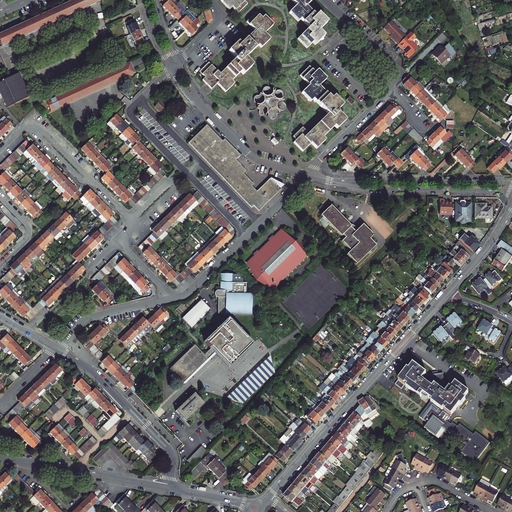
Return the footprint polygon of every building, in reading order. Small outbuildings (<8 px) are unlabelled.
[(0,43),(1,47),(100,1),(99,0),(74,0),(0,34),(0,43)] [(174,0),(163,0),(163,1),(165,3),(163,6),(168,11),(177,3),(174,0)] [(220,0),(221,0),(229,9),(232,6),(238,12),(247,3),(244,0),(292,0),(297,5),(289,12),(298,21),(301,18),(309,27),(298,38),(307,47),(313,42),(315,45),(324,36),(319,30),(327,22),(319,13),(316,15),(306,5),(311,0),(220,0)] [(178,2),(177,3),(168,11),(174,17),(175,16),(178,19),(186,10),(178,2)] [(187,9),(186,10),(178,19),(181,21),(179,22),(185,29),(192,22),(196,18),(187,9)] [(236,58),(220,73),(209,62),(199,71),(205,77),(203,79),(212,89),(217,83),(226,92),(235,83),(232,80),(241,71),(243,74),(252,65),(245,58),(259,44),(261,47),(270,39),(265,33),(273,25),(265,16),(262,18),(256,12),(247,21),(255,30),(240,44),(238,41),(229,50),(236,58)] [(201,22),(197,18),(196,18),(192,22),(196,26),(201,22)] [(127,27),(132,39),(134,42),(135,42),(136,46),(144,42),(142,38),(143,38),(136,23),(135,23),(133,19),(125,23),(127,27)] [(405,36),(406,35),(402,31),(402,30),(399,26),(398,26),(391,20),(383,27),(392,36),(391,37),(398,44),(405,36)] [(477,24),(479,31),(484,29),(482,25),(494,22),(493,20),(477,24)] [(196,26),(192,22),(185,29),(192,35),(199,28),(196,26)] [(405,36),(411,42),(415,38),(410,32),(406,35),(405,36)] [(436,38),(441,44),(447,38),(442,33),(436,38)] [(411,42),(405,36),(398,44),(407,53),(405,55),(409,59),(419,50),(411,42)] [(449,55),(439,46),(430,55),(440,64),(449,55)] [(51,112),(135,73),(131,63),(124,66),(47,101),(51,112)] [(335,124),(338,128),(341,125),(340,125),(346,119),(337,110),(343,104),(334,96),(331,98),(318,85),(326,78),(317,69),(314,72),(309,66),(300,75),(303,78),(304,78),(310,84),(302,92),(310,101),(313,98),(323,109),(324,108),(325,108),(326,107),(330,111),(328,113),(328,114),(316,125),(317,126),(313,130),(313,129),(308,133),(302,127),(293,136),(297,139),(294,142),(299,147),(300,147),(303,151),(311,142),(312,143),(315,139),(321,144),(326,139),(323,137),(335,124)] [(29,98),(18,74),(6,80),(0,82),(0,93),(7,108),(29,98)] [(403,84),(410,90),(417,83),(408,74),(402,80),(405,82),(403,84)] [(310,84),(304,78),(303,78),(309,84),(302,92),(310,84)] [(425,86),(419,80),(417,83),(423,89),(425,86)] [(410,90),(416,96),(423,89),(417,83),(410,90)] [(278,110),(281,112),(281,110),(283,110),(284,109),(286,107),(286,106),(286,104),(285,103),(284,102),(283,101),(284,100),(281,100),(281,99),(283,98),(282,97),(283,95),(283,94),(283,92),(282,91),(281,90),(279,89),(278,90),(276,90),(275,89),(274,90),(274,91),(273,91),(273,90),(273,89),(271,89),(270,87),(268,87),(267,86),(266,86),(265,87),(264,88),(263,89),(262,91),(261,92),(263,93),(262,94),(260,93),(259,95),(258,95),(256,95),(256,96),(255,97),(254,99),(254,101),(255,102),(257,103),(257,105),(259,105),(259,106),(258,107),(259,110),(259,111),(259,112),(260,113),(260,114),(261,114),(262,115),(263,115),(264,114),(265,116),(266,115),(267,114),(268,116),(269,116),(270,117),(271,118),(273,118),(274,118),(275,118),(276,117),(277,116),(278,115),(278,113),(279,113),(278,111),(278,110)] [(431,93),(425,86),(423,89),(416,96),(422,102),(431,93)] [(428,109),(437,99),(431,93),(422,102),(428,109)] [(428,109),(434,115),(444,105),(437,99),(428,109)] [(168,108),(162,102),(155,108),(162,114),(168,108)] [(384,110),(393,119),(394,120),(402,112),(394,103),(391,106),(390,105),(384,110)] [(440,121),(450,112),(444,105),(434,115),(440,121)] [(393,119),(384,110),(379,116),(387,125),(393,119)] [(114,117),(106,124),(113,131),(115,128),(122,121),(116,115),(114,117)] [(379,116),(373,121),(379,128),(381,131),(387,125),(379,116)] [(0,133),(2,136),(13,126),(4,117),(0,120),(0,133)] [(128,128),(122,121),(115,128),(121,134),(128,128)] [(379,128),(373,121),(367,127),(373,134),(379,128)] [(223,141),(207,125),(188,143),(247,202),(249,200),(255,194),(245,183),(247,181),(236,170),(239,168),(230,160),(234,156),(235,155),(223,141)] [(434,132),(441,139),(447,134),(440,126),(434,132)] [(376,136),(373,134),(367,127),(359,135),(364,141),(367,144),(376,136)] [(134,134),(128,128),(121,134),(127,140),(134,134)] [(376,136),(381,131),(379,128),(373,134),(376,136)] [(444,142),(453,134),(450,131),(447,134),(441,139),(444,142)] [(432,147),(441,139),(434,132),(428,138),(429,139),(427,142),(432,147)] [(497,135),(495,138),(500,141),(511,149),(511,134),(511,133),(505,141),(497,135)] [(119,137),(125,143),(127,140),(121,134),(119,137)] [(134,134),(127,140),(125,143),(131,150),(132,149),(138,142),(141,140),(134,134)] [(361,144),(364,141),(359,135),(356,138),(361,144)] [(315,139),(312,143),(317,148),(321,144),(315,139)] [(436,151),(444,142),(441,139),(432,147),(436,151)] [(86,156),(96,147),(90,140),(80,150),(86,156)] [(247,170),(236,159),(241,155),(224,140),(223,141),(235,155),(234,156),(230,160),(239,168),(236,170),(247,181),(245,183),(255,194),(258,191),(253,186),(254,184),(244,173),(247,170)] [(145,149),(138,142),(132,149),(138,155),(145,149)] [(38,151),(32,145),(31,146),(28,149),(26,151),(25,152),(31,158),(38,151)] [(416,163),(425,154),(416,145),(404,156),(407,159),(410,157),(416,163)] [(460,162),(468,154),(459,145),(453,151),(455,154),(454,155),(460,162)] [(346,159),(353,153),(354,152),(349,146),(347,147),(346,146),(343,149),(344,150),(341,153),(346,159)] [(99,151),(96,147),(86,156),(92,162),(99,156),(97,153),(99,151)] [(382,160),(390,153),(383,147),(376,153),(382,160)] [(511,153),(511,152),(508,148),(499,156),(506,163),(511,157),(510,155),(511,153)] [(151,155),(145,149),(138,155),(144,162),(151,155)] [(34,166),(43,157),(38,151),(31,158),(29,160),(28,161),(33,166),(34,166)] [(392,151),(390,153),(382,160),(389,167),(393,162),(395,165),(401,159),(392,151)] [(358,159),(353,153),(346,159),(352,165),(355,162),(357,164),(362,159),(360,157),(358,159)] [(429,162),(432,160),(425,154),(416,163),(422,169),(424,168),(426,170),(432,165),(429,162)] [(460,162),(466,168),(468,166),(471,169),(476,164),(468,154),(460,162)] [(157,161),(151,155),(144,162),(150,168),(157,161)] [(105,162),(99,156),(92,162),(98,169),(105,162)] [(506,163),(499,156),(487,168),(492,173),(497,168),(499,170),(506,163)] [(40,172),(49,162),(43,157),(34,166),(40,172)] [(98,169),(105,175),(108,172),(114,166),(108,159),(105,162),(98,169)] [(404,162),(401,159),(395,165),(398,168),(404,162)] [(148,170),(154,177),(156,175),(158,173),(161,170),(163,168),(157,161),(150,168),(148,170)] [(48,175),(55,168),(49,162),(40,172),(42,174),(45,172),(48,175)] [(46,177),(51,183),(60,174),(55,168),(48,175),(46,177)] [(10,180),(12,178),(5,171),(3,173),(10,180)] [(114,179),(108,172),(105,175),(100,179),(107,186),(114,179)] [(0,183),(3,187),(10,180),(3,173),(0,176),(0,183)] [(57,188),(66,179),(60,174),(51,183),(57,188)] [(258,191),(255,194),(249,200),(255,205),(259,210),(285,186),(285,185),(271,178),(258,191)] [(62,194),(71,185),(66,179),(57,188),(62,194)] [(114,179),(107,186),(113,192),(120,185),(114,179)] [(16,186),(10,180),(3,187),(9,193),(16,186)] [(68,200),(71,197),(75,201),(81,195),(71,185),(62,194),(68,200)] [(126,191),(120,185),(113,192),(119,198),(126,191)] [(16,186),(9,193),(15,199),(22,192),(16,186)] [(132,198),(133,197),(134,196),(128,189),(126,191),(132,198)] [(15,199),(21,205),(28,199),(30,197),(24,190),(22,192),(15,199)] [(86,205),(89,203),(95,196),(89,190),(80,199),(83,202),(82,203),(85,206),(86,205)] [(130,199),(132,198),(126,191),(119,198),(125,204),(128,202),(130,199)] [(183,200),(190,207),(196,201),(194,199),(191,196),(189,194),(183,200)] [(95,196),(89,203),(95,209),(101,203),(95,196)] [(34,205),(28,199),(21,205),(27,212),(34,205)] [(192,210),(190,207),(183,200),(177,207),(184,213),(186,216),(192,210)] [(255,205),(249,200),(247,202),(252,208),(255,205)] [(438,200),(438,215),(451,215),(451,203),(448,203),(446,203),(446,201),(446,200),(438,200)] [(196,201),(190,207),(192,210),(198,204),(197,202),(196,201)] [(36,203),(34,205),(27,212),(33,218),(35,216),(37,219),(42,214),(39,212),(42,209),(36,203)] [(89,203),(86,205),(92,211),(95,209),(89,203)] [(101,203),(95,209),(101,215),(108,209),(101,203)] [(472,224),(472,204),(455,204),(455,224),(459,224),(469,224),(472,224)] [(487,205),(474,205),(474,220),(493,220),(493,208),(487,208),(487,205)] [(346,255),(356,265),(375,246),(369,240),(372,236),(362,225),(354,233),(350,229),(352,227),(330,206),(320,216),(341,237),(342,236),(345,238),(341,242),(350,251),(346,255)] [(171,213),(177,220),(184,213),(177,207),(171,213)] [(101,215),(107,222),(109,219),(112,217),(113,215),(108,209),(101,215)] [(66,213),(59,219),(66,226),(69,228),(75,222),(66,213)] [(171,213),(164,219),(171,226),(174,228),(180,222),(177,220),(171,213)] [(186,216),(184,213),(177,220),(180,222),(186,216)] [(101,215),(98,217),(104,224),(107,222),(101,215)] [(66,226),(59,219),(53,225),(60,232),(66,226)] [(171,226),(164,219),(158,225),(165,232),(171,226)] [(60,232),(53,225),(47,231),(54,238),(60,232)] [(159,238),(165,232),(158,225),(152,231),(154,233),(159,238)] [(224,230),(223,229),(221,227),(215,233),(216,234),(218,236),(224,230)] [(7,229),(7,228),(1,235),(9,243),(15,237),(12,234),(10,231),(7,229)] [(226,232),(224,230),(218,236),(225,243),(231,237),(230,237),(235,232),(233,230),(228,234),(226,232)] [(54,238),(47,231),(40,238),(47,245),(54,238)] [(307,258),(297,241),(281,231),(273,239),(271,238),(268,241),(269,242),(258,253),(257,252),(253,256),(254,257),(247,265),(256,282),(273,291),(307,258)] [(60,232),(54,238),(56,240),(62,234),(60,232)] [(103,239),(102,237),(96,232),(90,238),(97,245),(103,239)] [(165,232),(159,238),(161,240),(167,234),(165,232)] [(216,234),(210,240),(219,249),(225,243),(218,236),(216,234)] [(458,239),(472,251),(478,243),(475,240),(475,239),(474,238),(473,239),(470,236),(468,238),(462,234),(458,239)] [(0,246),(3,249),(9,243),(1,235),(0,235),(0,246)] [(84,244),(90,238),(88,235),(81,241),(84,244)] [(41,251),(47,245),(40,238),(34,244),(41,251)] [(90,238),(84,244),(91,251),(97,245),(90,238)] [(219,249),(210,240),(203,246),(213,255),(219,249)] [(456,245),(468,257),(471,253),(458,241),(455,245),(456,245)] [(499,250),(500,251),(510,258),(511,255),(511,250),(498,241),(496,244),(501,247),(499,250)] [(38,259),(44,253),(41,251),(34,244),(28,250),(38,259)] [(91,251),(84,244),(78,250),(85,257),(91,251)] [(464,262),(468,257),(456,245),(452,250),(464,262)] [(203,246),(197,252),(207,261),(213,255),(203,246)] [(143,254),(149,260),(156,253),(150,247),(148,248),(146,250),(143,253),(143,254)] [(31,266),(38,259),(28,250),(22,256),(31,266)] [(76,261),(78,263),(85,257),(78,250),(71,256),(76,261)] [(449,253),(446,251),(444,253),(460,267),(464,262),(452,250),(449,253)] [(500,251),(490,264),(501,271),(510,258),(500,251)] [(207,261),(197,252),(191,258),(201,267),(207,261)] [(122,273),(129,266),(123,259),(124,258),(119,253),(116,256),(121,261),(119,264),(116,266),(114,268),(120,275),(122,273)] [(149,260),(154,265),(161,259),(156,253),(149,260)] [(22,256),(16,262),(25,272),(31,266),(22,256)] [(169,262),(163,256),(161,259),(154,265),(160,271),(167,264),(169,262)] [(456,267),(457,266),(445,256),(441,260),(444,263),(440,267),(449,275),(451,276),(452,275),(452,273),(452,272),(452,270),(455,266),(456,267)] [(191,258),(185,264),(187,267),(192,272),(194,274),(201,267),(191,258)] [(85,270),(78,263),(76,261),(70,267),(72,269),(79,277),(85,270)] [(16,262),(9,268),(11,270),(17,275),(19,278),(25,272),(16,262)] [(444,280),(448,276),(434,263),(431,267),(433,268),(432,269),(433,270),(444,280)] [(165,277),(172,270),(167,264),(160,271),(165,277)] [(135,272),(129,266),(122,273),(128,279),(135,272)] [(66,275),(73,283),(79,277),(72,269),(66,275)] [(178,276),(172,270),(165,277),(171,283),(172,282),(175,279),(177,277),(178,276)] [(439,286),(444,280),(433,270),(428,275),(434,280),(432,281),(431,280),(430,281),(426,277),(424,280),(434,289),(438,285),(439,286)] [(488,272),(482,277),(483,278),(480,281),(487,289),(490,287),(489,286),(495,281),(496,282),(499,279),(492,270),(489,273),(488,272)] [(14,278),(9,272),(6,275),(11,280),(14,278)] [(135,285),(141,278),(135,272),(128,279),(126,281),(132,287),(135,285)] [(122,273),(120,275),(126,281),(128,279),(122,273)] [(216,298),(217,298),(218,298),(218,314),(252,315),(253,295),(246,294),(247,284),(233,284),(233,275),(221,274),(220,291),(218,291),(216,292),(215,293),(215,294),(215,296),(215,297),(216,298)] [(73,283),(66,275),(63,279),(60,276),(57,279),(67,289),(73,283)] [(3,277),(1,280),(6,285),(7,284),(9,283),(3,277)] [(420,280),(425,284),(423,287),(431,294),(435,290),(434,289),(424,280),(423,279),(422,277),(420,280)] [(146,286),(148,284),(141,278),(135,285),(141,291),(144,294),(149,289),(146,286)] [(57,279),(51,285),(60,295),(67,289),(57,279)] [(477,283),(475,281),(469,286),(477,294),(482,289),(484,292),(487,289),(480,281),(477,283)] [(100,282),(99,283),(96,286),(91,291),(97,297),(106,288),(100,282)] [(14,291),(7,284),(6,285),(4,288),(1,290),(0,288),(0,294),(5,300),(14,291)] [(60,295),(51,285),(45,291),(54,301),(60,295)] [(141,291),(135,285),(132,287),(138,294),(141,291)] [(413,289),(410,292),(423,303),(427,298),(427,297),(429,295),(421,287),(418,290),(420,292),(419,294),(417,292),(413,289)] [(113,295),(106,288),(97,297),(104,303),(105,302),(108,304),(113,299),(111,297),(113,295)] [(405,291),(410,295),(407,298),(419,308),(423,303),(410,292),(407,289),(405,291)] [(11,306),(20,297),(14,291),(5,300),(11,306)] [(45,291),(38,297),(41,300),(46,305),(48,307),(54,301),(45,291)] [(26,303),(20,297),(11,306),(16,312),(23,306),(26,303)] [(400,308),(399,307),(398,308),(409,318),(414,313),(403,302),(398,298),(396,300),(402,306),(400,308)] [(407,298),(403,302),(414,313),(419,308),(407,298)] [(182,319),(188,325),(191,329),(211,310),(201,301),(188,314),(182,319)] [(31,310),(32,309),(26,303),(23,306),(29,312),(31,310)] [(394,305),(389,310),(405,324),(409,318),(398,308),(394,305)] [(28,313),(29,312),(23,306),(16,312),(22,318),(26,315),(28,313)] [(160,323),(162,325),(165,323),(163,320),(169,314),(163,309),(161,311),(159,310),(154,315),(153,316),(160,323)] [(389,309),(385,314),(401,328),(405,324),(389,310),(389,309)] [(381,317),(383,319),(381,321),(395,334),(401,328),(385,314),(384,313),(381,317)] [(452,331),(460,323),(453,315),(444,322),(446,325),(444,327),(451,336),(454,333),(452,331)] [(153,329),(160,323),(153,316),(147,322),(151,327),(153,329)] [(147,322),(142,318),(136,324),(145,333),(151,327),(147,322)] [(252,345),(228,319),(205,342),(210,348),(217,355),(229,367),(252,345)] [(481,338),(487,328),(488,325),(478,320),(473,329),(479,333),(477,336),(481,338)] [(391,339),(395,334),(381,321),(376,326),(379,328),(391,339)] [(153,329),(156,332),(162,325),(160,323),(153,329)] [(139,339),(145,333),(136,324),(130,329),(137,336),(139,339)] [(101,327),(100,326),(93,333),(100,340),(109,330),(104,325),(101,327)] [(451,336),(444,327),(441,330),(440,328),(431,336),(438,345),(447,337),(451,342),(454,339),(451,336)] [(387,344),(391,339),(379,328),(374,333),(387,344)] [(490,330),(487,328),(481,338),(491,344),(497,333),(490,329),(490,330)] [(139,339),(137,336),(130,329),(125,335),(131,342),(134,344),(139,339)] [(323,341),(327,336),(321,330),(317,335),(320,338),(323,341)] [(383,349),(387,344),(374,333),(374,332),(370,337),(383,349)] [(87,338),(88,340),(91,343),(94,345),(100,340),(93,333),(87,338)] [(0,347),(2,349),(12,339),(7,335),(3,339),(0,335),(0,347)] [(131,342),(125,335),(119,340),(125,347),(131,342)] [(383,349),(370,337),(367,339),(365,337),(363,339),(367,343),(379,353),(383,349)] [(9,354),(11,352),(18,345),(12,339),(2,349),(6,353),(7,352),(9,354)] [(83,345),(86,348),(91,343),(88,340),(83,345)] [(471,364),(477,355),(470,351),(472,347),(464,342),(462,345),(467,349),(461,358),(471,364)] [(363,348),(374,358),(379,353),(367,343),(363,348)] [(11,352),(17,358),(24,352),(18,345),(11,352)] [(195,346),(187,353),(198,366),(206,358),(203,355),(195,346)] [(360,351),(354,346),(353,348),(370,363),(374,358),(363,348),(360,351)] [(210,348),(203,355),(206,358),(198,366),(182,382),(173,373),(169,376),(181,389),(217,355),(210,348)] [(365,369),(370,363),(353,348),(351,350),(354,352),(356,354),(354,356),(353,355),(352,354),(349,351),(347,354),(352,358),(365,369)] [(24,352),(17,358),(15,361),(22,368),(32,360),(24,352)] [(173,373),(182,382),(198,366),(187,353),(170,370),(173,373)] [(101,363),(107,369),(114,362),(108,356),(106,358),(101,363)] [(348,363),(349,364),(360,374),(365,369),(352,358),(350,360),(348,363)] [(123,366),(117,359),(114,362),(107,369),(113,376),(123,366)] [(451,424),(445,420),(458,402),(460,403),(464,397),(463,396),(467,390),(454,380),(450,386),(448,385),(445,388),(444,388),(442,373),(438,374),(437,372),(432,372),(433,374),(430,375),(429,376),(411,362),(407,367),(405,366),(396,378),(398,379),(395,384),(401,389),(404,385),(416,394),(416,393),(419,395),(420,394),(424,397),(426,397),(427,396),(430,398),(429,400),(431,401),(419,417),(427,423),(424,428),(435,436),(442,428),(443,427),(466,444),(460,452),(475,463),(490,443),(475,432),(473,434),(459,424),(458,427),(452,422),(451,424)] [(349,364),(345,369),(356,379),(360,374),(349,364)] [(64,374),(55,365),(49,371),(59,380),(64,374)] [(352,383),(356,379),(345,369),(341,365),(339,368),(342,370),(340,372),(352,383)] [(510,377),(510,376),(511,374),(511,372),(505,365),(502,368),(500,365),(492,372),(501,384),(510,377)] [(119,382),(127,375),(129,372),(130,372),(123,366),(113,376),(119,382)] [(49,371),(43,377),(50,384),(52,386),(52,387),(59,380),(49,371)] [(138,381),(129,372),(127,375),(136,384),(138,381)] [(336,374),(334,376),(348,388),(352,383),(340,372),(337,375),(336,374)] [(331,373),(327,378),(344,393),(348,388),(334,376),(331,373)] [(136,384),(127,375),(119,382),(126,388),(127,387),(130,389),(136,384)] [(50,384),(43,377),(37,383),(44,390),(50,384)] [(339,398),(344,393),(327,378),(323,383),(339,398)] [(73,384),(80,392),(86,386),(81,380),(80,381),(78,379),(73,384)] [(46,392),(44,390),(37,383),(31,389),(40,398),(46,392)] [(335,403),(339,398),(323,383),(318,388),(326,395),(335,403)] [(50,384),(44,390),(46,392),(52,386),(50,384)] [(84,400),(85,399),(92,392),(86,386),(80,392),(78,394),(84,400)] [(33,404),(40,398),(31,389),(25,395),(31,402),(33,404)] [(92,404),(101,395),(95,389),(92,392),(85,399),(90,405),(92,404)] [(205,405),(195,394),(177,412),(186,422),(205,405)] [(25,409),(31,402),(25,395),(18,402),(20,403),(25,409)] [(100,407),(106,401),(101,395),(92,404),(98,409),(100,407)] [(329,409),(335,403),(326,395),(320,401),(329,409)] [(263,396),(259,401),(263,405),(268,400),(263,396)] [(352,414),(359,420),(363,414),(365,416),(373,411),(365,398),(356,403),(359,407),(352,414)] [(321,419),(325,414),(314,404),(308,399),(306,402),(311,406),(309,408),(311,411),(313,412),(321,419)] [(314,404),(325,414),(329,409),(320,401),(318,400),(314,404)] [(112,407),(106,401),(100,407),(106,413),(112,407)] [(263,405),(259,401),(254,407),(258,411),(263,405)] [(25,409),(27,411),(33,404),(31,402),(25,409)] [(116,414),(118,412),(112,407),(106,413),(103,416),(108,422),(111,419),(113,417),(116,414)] [(321,419),(313,412),(307,418),(315,425),(321,419)] [(70,414),(64,420),(67,423),(73,417),(70,414)] [(359,420),(352,414),(344,424),(358,435),(364,428),(361,422),(359,420)] [(91,416),(87,420),(90,423),(95,418),(92,415),(91,416)] [(18,416),(15,418),(22,425),(24,422),(18,416)] [(245,416),(239,423),(242,425),(248,419),(245,416)] [(75,420),(73,417),(67,423),(70,425),(75,420)] [(15,418),(13,421),(10,424),(9,425),(15,431),(22,425),(15,418)] [(90,423),(92,426),(98,421),(95,418),(90,423)] [(309,429),(304,425),(301,422),(299,424),(297,422),(293,419),(290,421),(291,422),(306,436),(311,430),(309,429)] [(363,423),(362,421),(361,422),(364,428),(366,430),(370,425),(369,425),(367,421),(363,423)] [(286,427),(289,429),(302,441),(306,436),(291,422),(286,427)] [(51,433),(56,428),(52,424),(47,429),(51,433)] [(358,435),(344,424),(340,429),(353,440),(358,435)] [(27,430),(22,425),(15,431),(21,437),(27,430)] [(50,434),(55,440),(65,431),(59,425),(56,428),(51,433),(50,434)] [(128,425),(125,428),(122,431),(116,437),(121,441),(124,438),(132,430),(128,425)] [(27,444),(34,437),(36,435),(30,428),(27,430),(21,437),(27,444)] [(302,441),(289,429),(283,436),(296,448),(302,441)] [(349,445),(353,440),(340,429),(336,434),(349,445)] [(132,430),(124,438),(128,443),(137,434),(132,430)] [(55,440),(61,446),(68,439),(71,436),(65,431),(55,440)] [(141,438),(137,434),(128,443),(133,447),(141,438)] [(349,445),(336,434),(331,439),(344,451),(349,445)] [(40,443),(42,441),(36,435),(34,437),(40,443)] [(73,445),(76,442),(71,436),(68,439),(73,445)] [(279,440),(285,446),(292,452),(296,448),(283,436),(279,440)] [(33,450),(40,443),(34,437),(27,444),(33,450)] [(139,450),(146,443),(141,438),(133,447),(137,451),(139,450)] [(67,451),(73,445),(68,439),(61,446),(67,451)] [(344,451),(331,439),(326,445),(340,456),(344,451)] [(147,441),(146,443),(139,450),(143,455),(152,446),(147,441)] [(110,443),(104,449),(108,453),(110,455),(116,449),(110,443)] [(74,455),(77,452),(79,450),(73,445),(67,451),(73,457),(74,455)] [(340,456),(326,445),(322,450),(335,461),(340,456)] [(156,450),(152,446),(143,455),(150,462),(156,455),(154,453),(156,450)] [(275,455),(283,462),(292,452),(285,446),(275,455)] [(208,454),(201,447),(186,462),(193,468),(208,454)] [(108,453),(104,449),(102,451),(108,458),(110,455),(108,453)] [(116,449),(110,455),(113,458),(119,452),(116,449)] [(381,455),(378,452),(374,449),(370,454),(377,460),(381,455)] [(330,466),(335,461),(322,450),(317,455),(330,466)] [(105,460),(108,458),(102,451),(101,451),(99,454),(105,460)] [(82,458),(77,452),(74,455),(80,460),(82,458)] [(121,455),(119,452),(113,458),(116,460),(121,455)] [(269,452),(261,461),(264,464),(273,455),(269,452)] [(102,463),(105,460),(99,454),(96,456),(96,457),(102,463)] [(373,466),(377,460),(370,454),(366,460),(373,466)] [(116,460),(118,463),(124,458),(123,456),(121,455),(116,460)] [(208,468),(213,473),(220,466),(221,464),(217,459),(215,461),(210,455),(202,463),(207,469),(208,468)] [(271,471),(277,465),(275,463),(278,460),(273,455),(264,464),(271,471)] [(326,471),(330,466),(317,455),(313,460),(326,471)] [(413,469),(417,471),(423,459),(415,455),(410,465),(413,466),(412,469),(413,469)] [(392,470),(403,476),(404,473),(405,472),(404,471),(407,465),(406,461),(404,462),(402,456),(397,458),(398,461),(398,462),(397,461),(392,470)] [(99,466),(102,463),(96,457),(94,459),(93,460),(99,466)] [(118,463),(121,466),(127,460),(124,458),(118,463)] [(424,472),(426,473),(428,471),(431,463),(423,459),(417,471),(420,473),(421,470),(424,472)] [(124,467),(129,463),(127,460),(121,466),(124,468),(124,467)] [(322,476),(326,471),(313,460),(309,465),(322,476)] [(368,471),(373,466),(366,460),(361,465),(368,471)] [(271,471),(264,464),(261,461),(257,465),(261,468),(258,471),(265,477),(271,471)] [(124,467),(127,470),(129,469),(133,465),(130,462),(129,463),(124,467)] [(131,471),(137,465),(135,463),(133,465),(129,469),(131,471)] [(435,473),(437,473),(436,475),(442,478),(447,468),(441,465),(441,466),(436,464),(432,471),(435,473)] [(317,482),(322,476),(309,465),(304,471),(317,482)] [(364,476),(368,471),(361,465),(357,471),(364,476)] [(228,475),(220,466),(213,473),(217,477),(216,478),(220,482),(225,477),(228,475)] [(461,476),(447,468),(442,478),(450,482),(456,485),(461,476)] [(385,477),(386,477),(396,483),(399,479),(399,477),(401,479),(403,476),(392,470),(390,469),(385,477)] [(265,477),(258,471),(253,477),(260,483),(265,477)] [(304,471),(299,476),(311,486),(312,487),(317,482),(304,471)] [(359,482),(364,476),(357,471),(353,476),(359,482)] [(0,479),(6,486),(12,480),(10,479),(5,473),(0,477),(0,479)] [(13,481),(19,476),(16,473),(10,479),(12,480),(13,481)] [(13,481),(15,484),(21,478),(19,476),(13,481)] [(299,476),(295,481),(307,491),(311,486),(299,476)] [(355,487),(359,482),(353,476),(349,482),(355,487)] [(245,485),(251,490),(253,487),(255,489),(260,483),(253,477),(245,485)] [(394,487),(396,483),(386,477),(383,484),(384,484),(382,488),(390,491),(390,490),(393,486),(394,487)] [(15,484),(18,487),(24,481),(21,478),(15,484)] [(478,497),(482,499),(488,487),(490,484),(490,483),(480,478),(473,491),(476,493),(477,494),(479,495),(478,497)] [(8,488),(6,486),(0,479),(0,491),(2,493),(8,488)] [(18,487),(20,489),(26,484),(24,481),(18,487)] [(307,491),(295,481),(291,487),(302,497),(307,491)] [(351,493),(355,487),(349,482),(344,487),(351,493)] [(20,489),(23,492),(29,486),(26,484),(20,489)] [(23,492),(25,494),(31,489),(29,486),(23,492)] [(291,487),(286,492),(301,505),(306,500),(302,497),(291,487)] [(351,493),(344,487),(340,492),(347,498),(351,493)] [(490,501),(492,502),(497,492),(488,487),(482,499),(486,501),(487,499),(490,501)] [(25,494),(28,497),(34,491),(31,489),(25,494)] [(386,501),(383,499),(384,497),(385,495),(377,489),(371,497),(379,503),(382,505),(386,501)] [(428,497),(427,498),(430,505),(443,500),(440,493),(437,495),(436,492),(435,492),(434,489),(427,491),(428,494),(427,494),(427,496),(428,497)] [(39,504),(46,496),(40,490),(36,494),(30,500),(29,500),(35,507),(39,504)] [(30,500),(36,494),(34,491),(28,497),(30,500)] [(291,503),(297,509),(301,505),(286,492),(282,497),(290,505),(291,503)] [(347,498),(340,492),(336,498),(343,503),(347,498)] [(98,500),(98,499),(95,497),(93,494),(92,493),(85,500),(92,506),(98,500)] [(131,504),(127,500),(128,499),(123,494),(116,502),(125,511),(131,504)] [(499,508),(504,511),(510,499),(502,494),(497,504),(500,506),(499,508)] [(39,504),(44,510),(52,503),(46,496),(39,504)] [(407,510),(418,506),(416,501),(414,496),(405,500),(406,503),(404,504),(407,510)] [(380,508),(377,506),(379,503),(371,497),(366,504),(375,511),(377,511),(379,509),(380,508)] [(338,509),(343,503),(336,498),(332,503),(338,509)] [(92,506),(85,500),(79,506),(84,511),(91,511),(94,510),(92,506)] [(158,511),(161,510),(156,505),(157,504),(153,500),(146,507),(150,511),(158,511)] [(444,508),(446,507),(443,500),(430,505),(432,511),(433,511),(434,511),(433,511),(441,511),(443,511),(443,509),(444,508)] [(123,511),(125,511),(116,502),(113,504),(120,511),(123,511)] [(54,511),(58,509),(52,503),(44,510),(42,511),(54,511)] [(327,509),(330,511),(336,511),(338,509),(332,503),(327,509)]
